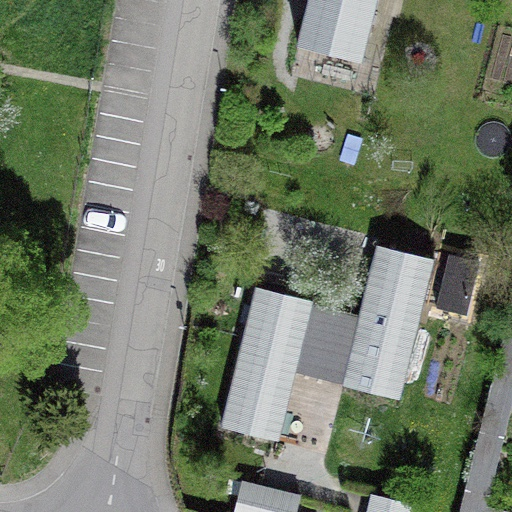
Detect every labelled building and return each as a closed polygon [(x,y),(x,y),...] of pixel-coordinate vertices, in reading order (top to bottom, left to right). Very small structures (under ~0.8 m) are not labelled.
[(376,0),(309,0),(299,46),(362,61),(376,0)] [(278,439),(298,361),(346,373),(343,385),(399,398),(434,258),(378,244),(360,316),(312,304),(313,300),(256,286),(222,426),(278,439)] [(511,387),(511,308),(464,503),(483,508),(511,387)] [(296,511),(300,496),(241,482),(233,511),(296,511)] [(409,511),(412,503),(373,493),(368,511),(409,511)] [(499,511),(483,508),(464,503),(462,511),(499,511)]
